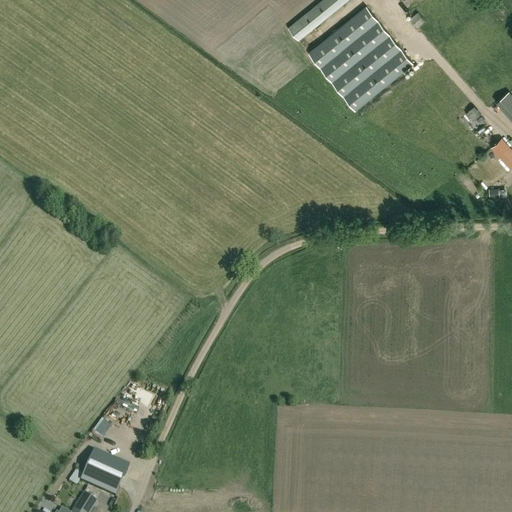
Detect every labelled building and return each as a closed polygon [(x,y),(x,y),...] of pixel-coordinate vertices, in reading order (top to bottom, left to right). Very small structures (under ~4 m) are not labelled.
[(298,40),(347,0),(321,0),(288,27),(298,40)] [(428,3),(423,6),(428,14),(433,11),(428,3)] [(366,5),(309,52),(356,110),(413,63),(366,5)] [(425,21),(417,12),(410,19),(418,27),(425,21)] [(511,93),(509,90),(496,102),(511,119),(511,93)] [(481,114),(474,106),(466,112),(473,121),(481,114)] [(511,169),(511,148),(502,137),(491,147),(511,170),(511,169)] [(111,426),(102,419),(94,430),(103,437),(111,426)] [(95,452),(81,481),(114,496),(128,467),(95,452)] [(49,492),(45,499),(51,502),(55,496),(49,492)] [(70,511),(66,511),(62,509),(59,511),(90,511),(97,502),(83,493),(70,511)]
